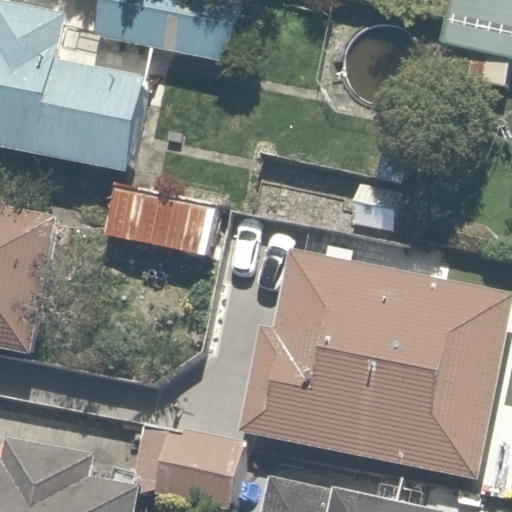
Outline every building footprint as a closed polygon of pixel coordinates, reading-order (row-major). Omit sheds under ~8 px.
[(250,0),(120,0),(112,46),(237,71),(250,0)] [(511,0),(471,0),(460,57),(511,68),(511,0)] [(0,155),(157,182),(174,87),(78,71),(86,22),(0,7),(0,155)] [(235,211),(124,189),(112,246),(223,269),(235,211)] [(82,231),(0,214),(0,367),(52,378),(82,231)] [(279,338),(258,440),(493,489),(511,397),(511,300),(452,288),(457,260),(338,236),(331,266),(310,261),(293,341),(279,338)] [(0,447),(0,511),(158,511),(160,507),(188,511),(256,511),(266,459),(153,437),(146,475),(0,447)] [(483,511),(291,471),(286,470),(277,511),(483,511)]
